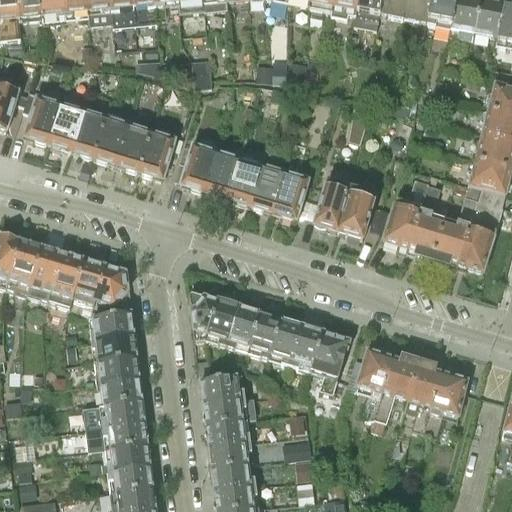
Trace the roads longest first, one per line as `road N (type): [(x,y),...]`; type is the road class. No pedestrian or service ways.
road 1 (residential): [(163,234),(503,346)]
road 2 (residential): [(185,511),(155,278),(163,234)]
road 3 (residential): [(0,191),(48,197),(163,234)]
